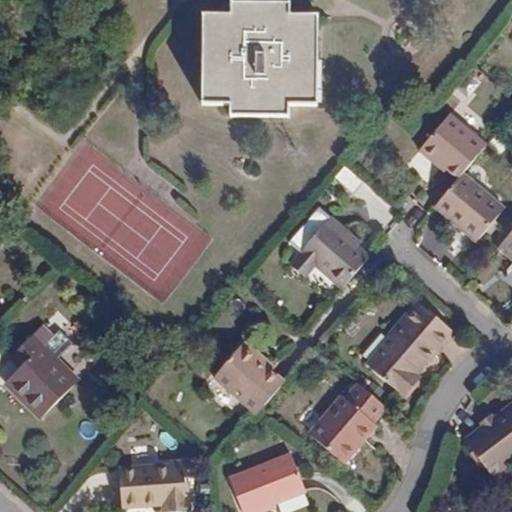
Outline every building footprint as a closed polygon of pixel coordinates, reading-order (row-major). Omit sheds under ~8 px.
[(288,4),(231,3),(231,15),(202,16),(202,105),(231,105),(231,117),(287,118),(288,105),(316,105),(317,17),(289,16),(288,4)] [(440,157),(464,178),(470,171),(494,144),(452,109),(421,146),(438,161),(440,157)] [(347,166),(339,177),(357,191),(365,181),(347,166)] [(464,178),(442,204),(482,238),(509,205),(470,171),(464,178)] [(374,256),(363,246),(343,229),(347,224),(337,215),(307,249),(322,262),(348,286),(373,257),(374,256)] [(367,241),(347,224),(343,229),(363,246),(367,241)] [(322,262),(307,249),(295,261),(311,275),(322,262)] [(399,335),(375,362),(410,393),(427,374),(422,370),(441,350),(444,352),(460,333),(424,302),(397,334),(399,335)] [(41,418),(77,381),(43,347),(51,338),(40,327),(16,352),(25,362),(4,383),(41,418)] [(219,376),(263,413),(264,411),(287,385),(262,363),(264,359),(247,344),(219,376)] [(393,405),(362,379),(316,432),(351,463),(372,437),(369,435),(381,421),(380,420),(393,405)] [(511,411),(504,418),(492,426),(475,439),(502,475),(511,467),(511,411)] [(492,426),(504,418),(499,413),(488,421),(492,426)] [(369,435),(372,437),(384,424),(381,421),(369,435)] [(248,511),(264,511),(273,509),(271,503),(280,500),(311,488),(298,455),(236,478),(248,511)] [(175,468),(191,466),(190,457),(174,459),(175,464),(175,468)] [(195,510),(191,466),(175,468),(175,464),(125,467),(129,507),(169,504),(171,511),(195,510)] [(271,503),(273,509),(283,506),(280,500),(271,503)]
